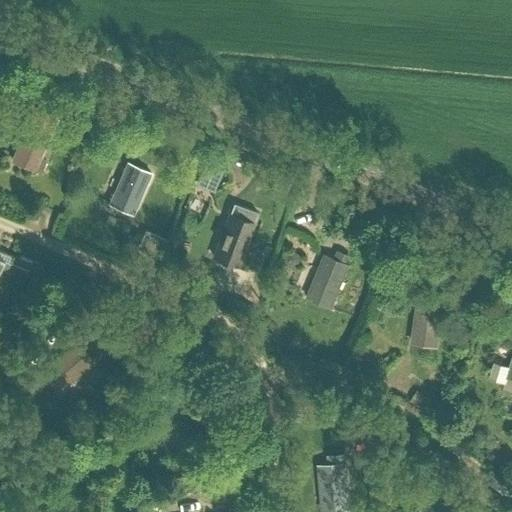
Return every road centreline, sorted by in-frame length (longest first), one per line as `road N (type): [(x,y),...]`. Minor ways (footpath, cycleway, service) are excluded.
road 1 (tertiary): [(511,231),(0,27)]
road 2 (unknown): [(269,334),(295,242),(337,161)]
